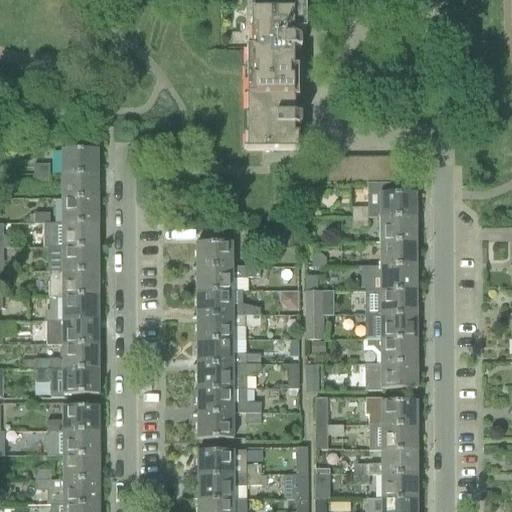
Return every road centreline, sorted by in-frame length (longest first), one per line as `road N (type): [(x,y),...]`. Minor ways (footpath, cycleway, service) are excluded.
road 1 (residential): [(441,511),(443,139),(329,140),(331,93),(357,51)]
road 2 (residential): [(126,511),(123,149)]
